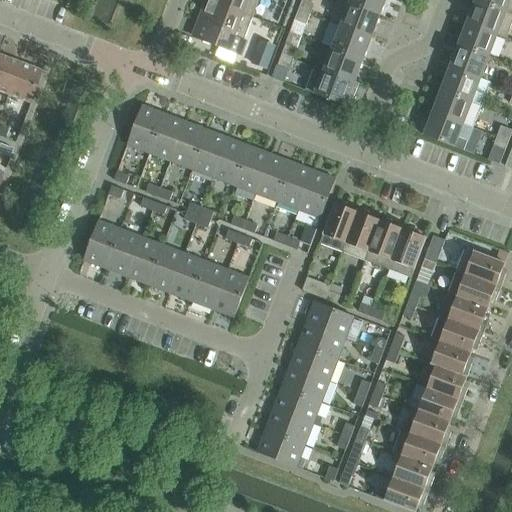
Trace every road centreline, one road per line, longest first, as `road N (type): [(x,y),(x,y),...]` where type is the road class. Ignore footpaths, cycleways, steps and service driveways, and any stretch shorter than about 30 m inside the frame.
road 1 (residential): [(49,277),(128,60)]
road 2 (residential): [(264,356),(49,277)]
road 3 (residential): [(363,151),(152,69)]
road 4 (residential): [(363,151),(394,67),(434,44),(450,0)]
road 5 (residential): [(450,511),(511,339)]
road 6 (residential): [(511,207),(363,151)]
road 7 (residential): [(0,409),(49,277)]
road 8 (residential): [(128,60),(0,12)]
